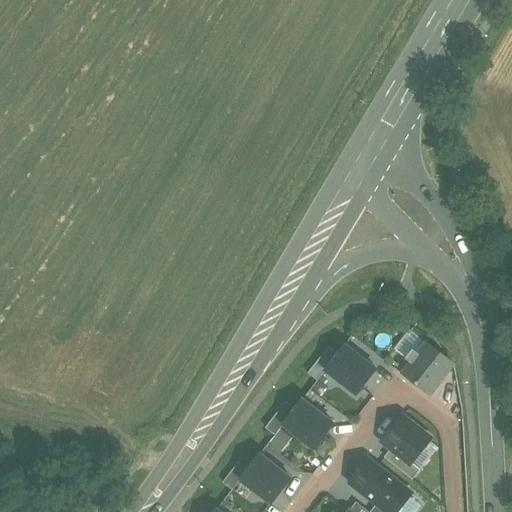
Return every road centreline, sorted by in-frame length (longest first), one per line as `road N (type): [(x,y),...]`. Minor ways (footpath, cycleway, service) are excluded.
road 1 (secondary): [(359,172),(144,511)]
road 2 (tertiary): [(359,172),(402,197),(433,229),(478,306),(496,511)]
road 3 (residential): [(453,511),(444,424),(401,394),(381,404),(299,511)]
road 4 (secondary): [(462,0),(359,172)]
